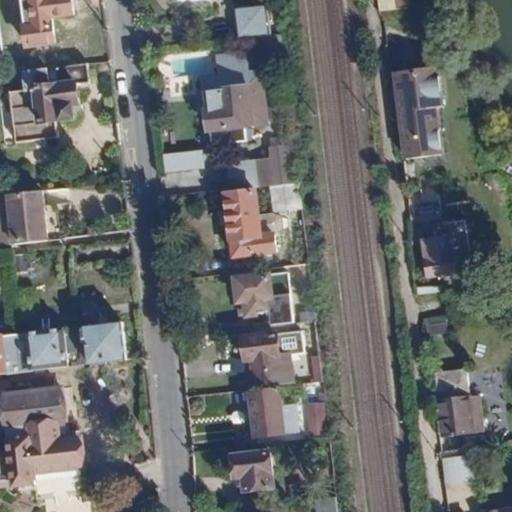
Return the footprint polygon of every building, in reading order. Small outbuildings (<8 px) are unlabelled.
[(26,0),(29,22),(20,23),(23,48),(55,44),(52,18),(73,15),(71,0),(26,0)] [(395,0),(377,0),(379,11),(396,10),(395,0)] [(267,7),(236,10),(239,39),(270,36),(267,7)] [(23,70),(25,89),(9,92),(16,143),(57,137),(55,122),(73,119),(71,103),(77,102),(75,83),(89,81),(86,62),(48,67),(23,70)] [(399,72),(404,112),(439,108),(447,107),(443,67),(399,72)] [(261,73),(204,80),(210,129),(267,122),(261,73)] [(439,108),(404,112),(409,159),(444,156),(439,108)] [(293,182),(288,144),(271,146),(272,157),(259,159),(261,185),(293,182)] [(79,205),(81,193),(47,188),(45,199),(79,205)] [(258,189),(222,192),(228,258),(277,253),(275,232),(263,233),(261,214),(258,189)] [(42,191),(5,195),(9,243),(48,240),(42,191)] [(5,195),(0,195),(0,243),(9,243),(5,195)] [(448,237),(420,241),(425,277),(456,273),(455,256),(450,257),(448,237)] [(267,299),(269,325),(295,323),(290,271),(268,273),(271,298),(267,299)] [(266,312),(264,297),(268,297),(265,273),(231,277),(234,305),(240,304),(242,320),(259,318),(258,313),(266,312)] [(426,335),(449,333),(448,316),(425,318),(426,335)] [(81,327),(85,363),(125,358),(120,322),(99,325),(81,327)] [(46,331),(28,332),(30,370),(68,367),(65,329),(46,331)] [(19,334),(3,335),(7,373),(22,372),(19,334)] [(278,334),(239,337),(241,364),(249,364),(250,384),(295,380),(292,354),(280,355),(278,334)] [(466,368),(437,371),(439,384),(468,381),(466,368)] [(61,388),(0,394),(4,428),(64,422),(61,388)] [(281,389),(246,392),(251,438),(285,435),(281,389)] [(470,396),(440,399),(444,437),(474,433),(470,396)] [(28,427),(28,435),(1,438),(3,451),(0,451),(0,488),(6,488),(33,486),(32,475),(86,470),(83,434),(60,436),(59,424),(28,427)] [(272,491),(271,451),(227,454),(228,482),(243,481),(243,492),(272,491)] [(464,453),(440,458),(450,501),(475,496),(464,453)] [(339,511),(338,498),(314,500),(315,511),(339,511)]
